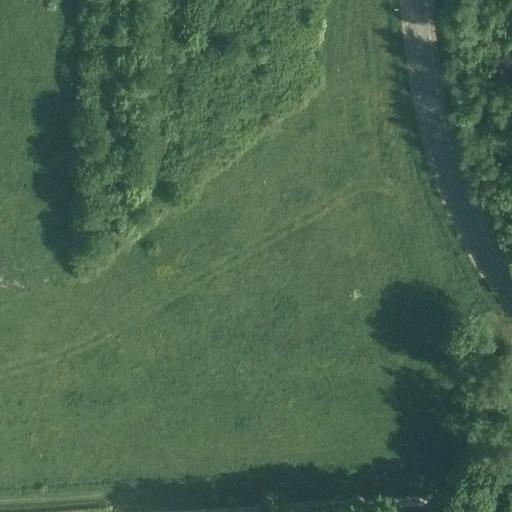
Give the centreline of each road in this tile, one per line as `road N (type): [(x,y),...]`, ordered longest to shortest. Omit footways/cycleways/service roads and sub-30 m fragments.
road 1 (track): [(26,511),(511,489)]
road 2 (secondary): [(511,292),(460,207),(438,139),(416,0)]
